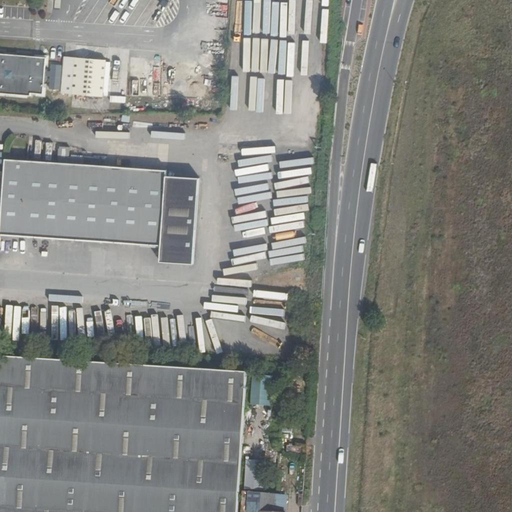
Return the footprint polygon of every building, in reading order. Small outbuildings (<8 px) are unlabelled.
[(0,95),(30,98),(30,96),(43,97),(46,58),(33,57),(33,55),(18,53),(18,56),(3,55),(3,52),(0,51),(0,95)] [(106,61),(65,58),(62,93),(103,97),(106,61)] [(109,261),(141,263),(146,179),(114,177),(115,171),(16,165),(16,176),(0,175),(0,252),(9,253),(10,238),(110,244),(109,261)] [(0,511),(234,511),(241,377),(0,362),(0,511)] [(238,479),(237,497),(263,498),(262,511),(280,511),(281,498),(267,497),(268,481),(238,479)]
